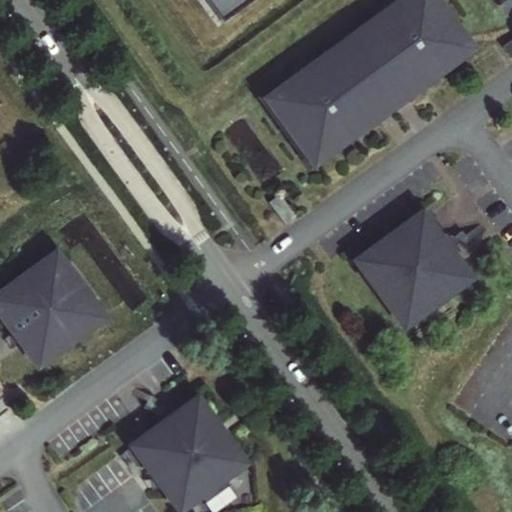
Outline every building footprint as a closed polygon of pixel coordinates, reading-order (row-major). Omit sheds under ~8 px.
[(191,0),(212,28),(249,0),(191,0)] [(279,91),(265,101),(312,166),(377,118),(370,109),(398,88),(406,98),(470,50),(440,8),(433,0),(403,0),(358,33),(367,45),(339,66),(330,54),(279,91)] [(446,4),(440,8),(455,29),(461,24),(446,4)] [(265,101),(279,91),(274,85),(254,99),(307,171),(313,167),(265,101)] [(275,193),(265,200),(281,222),(291,214),(275,193)] [(428,213),(425,208),(360,255),(407,320),(420,310),(436,299),(472,272),(463,260),(455,249),(442,232),(428,213)] [(473,234),(465,223),(459,228),(467,238),(473,234)] [(450,226),(442,232),(455,249),(463,244),(450,226)] [(101,320),(54,255),(38,267),(0,294),(0,317),(21,346),(36,367),(101,320)] [(420,310),(425,316),(441,305),(436,299),(420,310)] [(195,401),(131,448),(177,511),(178,511),(199,497),(209,511),(216,511),(235,499),(222,480),(243,465),(195,401)]
